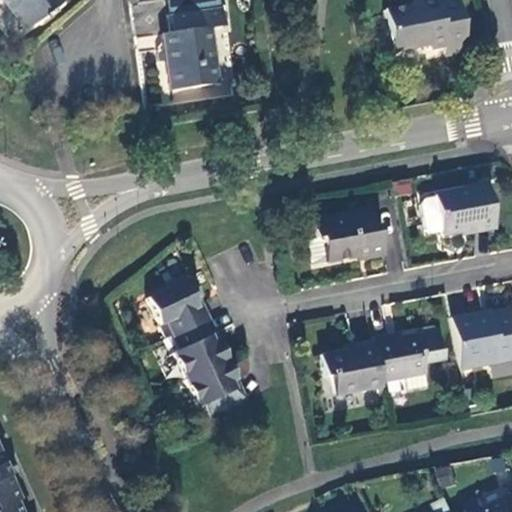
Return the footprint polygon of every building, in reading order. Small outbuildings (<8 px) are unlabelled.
[(3,0),(24,28),(40,16),(41,17),(50,12),(48,10),(59,2),(57,0),(3,0)] [(381,11),(386,34),(375,37),(378,54),(389,52),(422,47),(426,50),(441,47),(443,56),(464,53),(454,0),(439,0),(434,1),(433,0),(414,0),(412,0),(413,5),(381,11)] [(218,4),(165,13),(168,32),(159,34),(167,89),(217,81),(208,28),(221,24),(218,4)] [(439,231),(440,236),(461,232),(474,230),(475,232),(494,229),(486,184),(467,188),(467,189),(433,195),(434,198),(423,200),(420,205),(424,230),(429,233),(439,231)] [(311,220),(315,238),(320,237),(325,261),(348,257),(364,254),(365,257),(383,253),(377,224),(373,225),(369,207),(340,212),(341,214),(311,220)] [(171,355),(172,357),(196,409),(203,406),(209,419),(241,406),(231,385),(235,383),(231,373),(223,357),(218,344),(214,345),(195,302),(198,301),(193,290),(189,281),(147,301),(159,327),(165,325),(177,351),(171,355)] [(448,317),(458,369),(511,358),(511,334),(508,311),(483,316),(482,311),(470,313),(448,317)] [(372,343),(379,381),(405,377),(407,389),(424,386),(422,373),(423,373),(421,363),(441,359),(436,330),(431,326),(419,329),(416,334),(404,336),(388,340),(387,334),(371,337),(372,343)] [(335,392),(380,384),(379,381),(372,343),(352,346),(352,349),(341,351),(318,354),(323,376),(332,375),(335,392)] [(15,511),(12,504),(15,502),(5,477),(15,473),(11,466),(8,460),(0,462),(0,511),(15,511)] [(470,511),(511,511),(511,498),(486,510),(481,499),(467,506),(470,511)]
